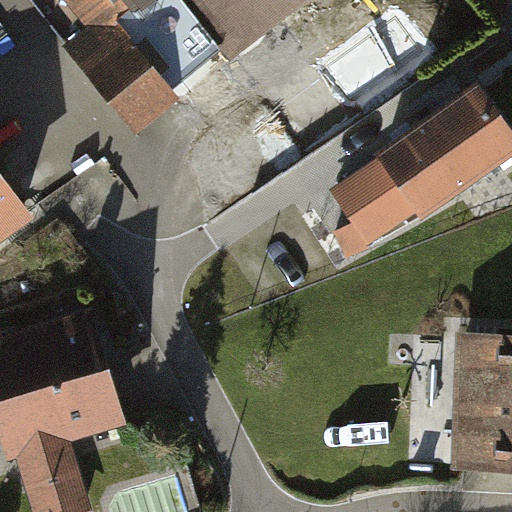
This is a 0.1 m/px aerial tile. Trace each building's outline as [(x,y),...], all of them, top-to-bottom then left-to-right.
[(315,0),(63,0),(92,37),(101,30),(121,57),(101,73),(145,130),(315,0)] [(511,145),(511,131),(482,89),(381,159),(384,164),(336,198),(354,223),(337,235),(351,256),(511,145)] [(0,251),(42,219),(0,165),(0,251)] [(131,427),(96,315),(0,344),(0,424),(13,468),(24,465),(38,511),(98,511),(77,443),(131,427)] [(511,345),(465,344),(463,473),(511,473),(511,345)]
